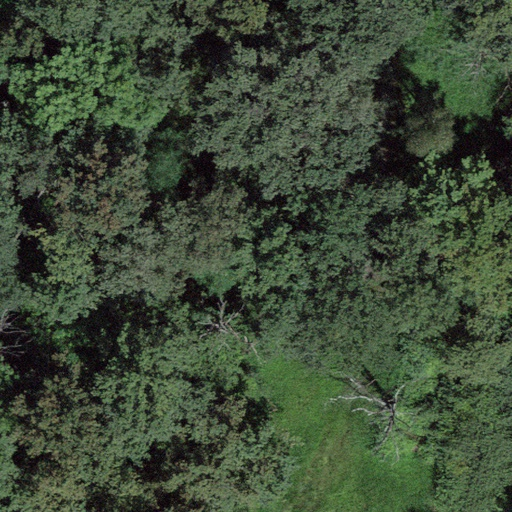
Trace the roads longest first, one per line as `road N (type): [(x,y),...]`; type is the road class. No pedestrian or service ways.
road 1 (track): [(348,265),(487,0)]
road 2 (track): [(348,265),(340,462),(292,511)]
road 3 (track): [(356,0),(348,265)]
